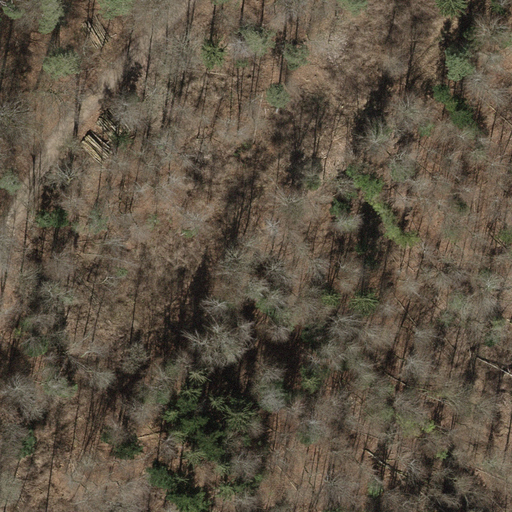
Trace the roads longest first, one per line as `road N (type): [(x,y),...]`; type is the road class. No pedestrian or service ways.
road 1 (track): [(0,466),(53,447),(139,373),(262,190),(370,106),(462,5)]
road 2 (track): [(0,262),(25,189),(168,16)]
